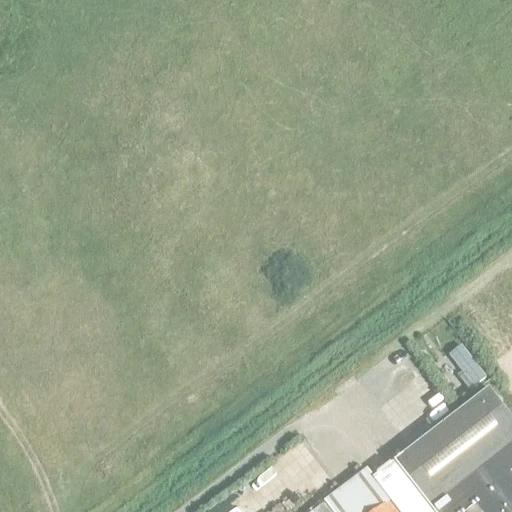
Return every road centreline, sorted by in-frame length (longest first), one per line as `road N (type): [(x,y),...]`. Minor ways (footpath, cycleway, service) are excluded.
road 1 (track): [(297,428),(511,255)]
road 2 (unclassified): [(297,428),(190,511)]
